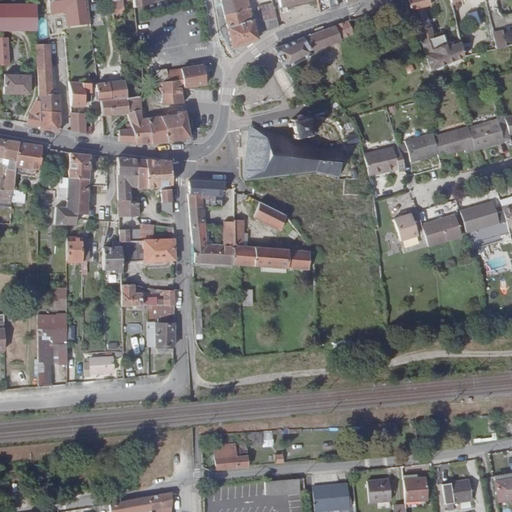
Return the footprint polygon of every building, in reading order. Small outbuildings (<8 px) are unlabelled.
[(50,0),(52,12),(66,10),(67,23),(91,20),(88,0),(50,0)] [(107,0),(109,14),(122,12),(120,0),(107,0)] [(130,0),(134,0),(136,8),(154,4),(153,0),(127,0),(128,1),(130,0)] [(221,0),(225,16),(250,8),(248,0),(221,0)] [(260,13),(274,8),(272,0),(268,0),(258,3),(260,13)] [(327,0),(329,8),(338,5),(336,0),(327,0)] [(408,0),(425,57),(429,70),(463,58),(460,45),(456,46),(455,43),(447,45),(442,28),(430,31),(422,5),(430,3),(428,0),(408,0)] [(450,0),(453,14),(458,12),(456,0),(450,0)] [(0,33),(37,32),(36,7),(0,8),(0,33)] [(225,16),(228,27),(253,20),(250,8),(225,16)] [(262,23),(276,18),(274,8),(260,13),(262,23)] [(264,32),(279,27),(276,18),(262,23),(264,32)] [(258,38),(257,35),(253,20),(228,27),(232,48),(258,38)] [(275,51),(284,69),(340,47),(338,40),(351,34),(347,22),(274,49),(275,51)] [(493,50),(504,47),(500,30),(490,32),(493,50)] [(463,58),(482,53),(479,44),(470,46),(469,42),(460,45),(463,58)] [(39,100),(39,126),(39,129),(60,132),(60,129),(59,96),(51,96),(49,46),(37,46),(39,100)] [(59,63),(68,63),(67,46),(58,47),(59,63)] [(184,82),(184,88),(205,85),(202,67),(182,69),(184,82)] [(167,82),(167,83),(184,82),(182,69),(166,71),(167,82)] [(156,83),(167,82),(166,71),(155,71),(156,83)] [(3,90),(30,90),(29,72),(2,73),(3,90)] [(69,78),(71,108),(82,110),(83,104),(86,104),(87,94),(89,94),(89,79),(69,78)] [(94,81),(95,99),(100,98),(123,96),(122,85),(109,86),(109,80),(99,80),(94,81)] [(161,107),(181,105),(180,88),(184,88),(184,82),(167,83),(151,85),(151,97),(161,97),(161,107)] [(100,98),(101,115),(125,113),(123,101),(123,96),(100,98)] [(27,117),(27,124),(39,126),(39,100),(32,106),(27,117)] [(123,101),(125,113),(126,114),(140,114),(138,100),(123,101)] [(161,119),(166,141),(189,138),(185,113),(177,114),(177,117),(161,119)] [(128,124),(134,143),(152,143),(148,121),(141,121),(140,114),(126,114),(128,124)] [(306,119),(305,116),(303,117),(299,114),(296,115),(296,122),(294,123),(294,120),(291,121),(291,124),(288,124),(289,128),(292,127),(294,135),(292,136),(293,140),(296,140),(296,142),(299,141),(299,138),(306,136),(308,139),(311,138),(310,135),(313,135),(312,131),(309,131),(307,123),(310,122),(310,120),(309,118),(306,119)] [(71,115),(72,131),(71,134),(85,136),(85,135),(84,117),(71,115)] [(511,115),(502,119),(507,135),(511,133),(511,115)] [(148,121),(152,143),(166,141),(161,119),(148,121)] [(466,128),(472,150),(501,141),(495,119),(466,128)] [(117,130),(118,141),(134,143),(128,124),(124,126),(126,130),(117,130)] [(463,152),(472,150),(466,128),(466,126),(434,136),(440,156),(462,149),(463,152)] [(331,167),(327,151),(320,151),(255,130),(257,147),(257,156),(256,163),(251,177),(292,172),(320,170),(331,167)] [(431,136),(430,132),(403,141),(404,143),(397,146),(398,150),(401,160),(409,158),(410,162),(436,153),(431,136)] [(436,153),(437,157),(440,156),(434,136),(431,136),(436,153)] [(18,143),(4,140),(1,159),(7,161),(5,180),(2,180),(0,194),(0,202),(10,204),(12,191),(15,167),(18,143)] [(41,147),(18,143),(15,167),(37,171),(41,148),(41,147)] [(351,156),(359,155),(357,145),(350,146),(351,156)] [(391,148),(364,157),(369,177),(396,170),(397,172),(404,170),(401,160),(398,150),(392,152),(391,148)] [(341,150),(327,151),(331,167),(320,170),(339,174),(341,150)] [(89,156),(70,153),(67,180),(87,181),(105,182),(106,166),(88,165),(89,156)] [(136,182),(137,160),(116,158),(117,201),(128,202),(127,181),(136,182)] [(146,182),(145,160),(137,160),(136,182),(146,182)] [(161,184),(171,185),(170,162),(145,160),(146,182),(161,184)] [(41,179),(40,194),(44,195),(45,191),(49,191),(50,179),(41,179)] [(87,181),(67,180),(54,179),(54,191),(60,192),(60,201),(53,201),(52,226),(62,227),(76,227),(76,224),(76,217),(85,217),(87,181)] [(289,200),(333,202),(330,255),(356,256),(359,198),(336,197),(337,182),(290,179),(289,200)] [(224,197),(224,190),(224,183),(188,182),(191,245),(206,247),(203,196),(224,197)] [(502,207),(496,188),(490,190),(492,200),(459,210),(465,230),(505,218),(502,207)] [(172,215),(171,191),(161,190),(162,210),(172,215)] [(135,202),(128,202),(117,201),(118,218),(136,218),(135,202)] [(286,216),(259,202),(252,217),(290,236),(294,228),(286,216)] [(511,203),(502,207),(505,218),(508,228),(511,226),(511,203)] [(415,229),(421,228),(421,226),(417,211),(393,218),(400,240),(417,235),(415,229)] [(455,215),(421,226),(421,228),(427,248),(462,237),(455,215)] [(233,235),(234,220),(224,220),(224,234),(233,235)] [(242,221),(234,220),(233,235),(232,248),(231,266),(239,267),(261,268),(285,269),(286,251),(245,249),(240,249),(241,236),(242,221)] [(152,239),(152,224),(141,223),(142,239),(152,239)] [(143,261),(142,239),(129,239),(119,238),(119,248),(120,260),(143,261)] [(173,260),(173,238),(152,239),(142,239),(143,261),(173,260)] [(63,259),(80,259),(79,239),(62,239),(63,259)] [(191,245),(192,264),(231,266),(232,248),(206,247),(191,245)] [(120,277),(120,260),(119,248),(99,249),(100,273),(112,273),(112,277),(120,277)] [(285,269),(307,271),(308,252),(286,251),(285,269)] [(133,293),(133,285),(120,285),(121,306),(142,306),(141,293),(133,293)] [(65,299),(64,288),(51,288),(51,299),(65,299)] [(173,305),(173,290),(164,290),(164,299),(156,300),(156,305),(165,305),(173,305)] [(243,291),(242,307),(251,306),(251,290),(243,291)] [(144,306),(146,348),(156,348),(156,323),(166,312),(165,305),(156,305),(144,306)] [(251,306),(242,307),(242,318),(252,318),(251,306)] [(156,323),(173,323),(173,312),(166,312),(156,323)] [(37,328),(64,328),(64,315),(37,315),(37,328)] [(156,348),(173,347),(173,323),(156,323),(156,348)] [(139,333),(139,324),(125,324),(125,333),(139,333)] [(50,365),(65,364),(64,328),(37,328),(37,365),(50,365)] [(82,362),(82,373),(89,372),(89,369),(112,369),(112,358),(88,358),(88,362),(82,362)] [(38,388),(51,387),(50,365),(37,365),(38,388)] [(7,385),(20,384),(19,368),(7,368),(7,385)] [(260,436),(260,435),(248,435),(248,449),(261,448),(261,445),(260,446),(260,436)] [(275,435),(260,436),(260,446),(261,445),(275,445),(275,435)] [(215,447),(217,471),(248,467),(247,457),(236,458),(236,446),(215,447)] [(511,474),(493,478),(498,502),(511,499),(511,474)] [(298,478),(265,481),(265,496),(298,492),(298,478)] [(425,479),(403,480),(405,501),(427,499),(427,498),(429,498),(429,489),(426,489),(425,479)] [(389,481),(367,482),(368,503),(390,502),(389,490),(393,490),(392,483),(389,483),(389,481)] [(467,481),(443,485),(445,504),(470,501),(467,481)] [(347,484),(312,486),(313,511),(349,508),(347,484)] [(171,511),(171,494),(149,498),(151,511),(152,511),(158,511),(171,511)] [(151,511),(149,498),(101,506),(101,511),(151,511)]
